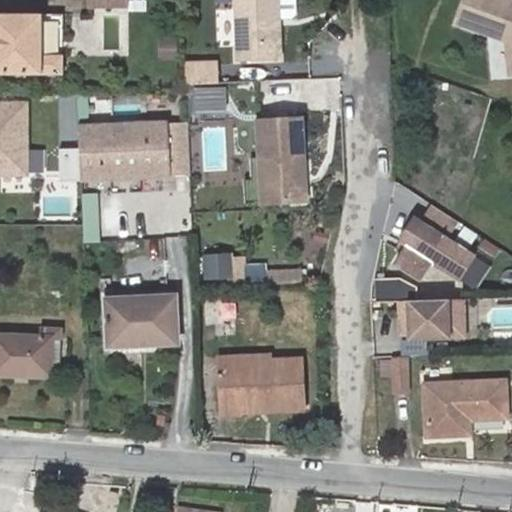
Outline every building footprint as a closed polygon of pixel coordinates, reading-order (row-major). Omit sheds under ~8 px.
[(279,52),(275,0),(233,0),(237,56),(279,52)] [(511,2),(505,0),(468,0),(461,24),(509,41),(511,65),(511,2)] [(62,15),(0,14),(0,73),(62,75),(62,15)] [(187,58),(188,78),(214,77),(213,57),(187,58)] [(197,83),(196,106),(227,106),(228,84),(197,83)] [(31,95),(0,95),(0,167),(31,167),(31,95)] [(303,110),(254,112),(259,199),(308,195),(303,110)] [(81,124),(86,202),(194,195),(189,118),(81,124)] [(446,238),(456,221),(433,207),(423,224),(416,220),(401,244),(407,247),(395,267),(420,282),(432,262),(460,279),(474,255),(446,238)] [(225,251),(208,252),(209,273),(226,272),(225,251)] [(111,347),(180,344),(178,295),(109,298),(111,347)] [(469,296),(402,298),(403,337),(426,336),(426,346),(440,346),(440,336),(470,335),(469,296)] [(0,365),(53,369),(55,330),(62,331),(62,322),(41,321),(41,329),(0,327),(0,365)] [(226,409),(306,406),(302,352),(273,353),(273,348),(223,351),(226,409)] [(409,355),(394,355),(394,370),(410,370),(409,355)] [(410,395),(410,370),(394,370),(395,395),(410,395)] [(470,434),(470,416),(508,416),(506,380),(427,382),(430,434),(470,434)]
